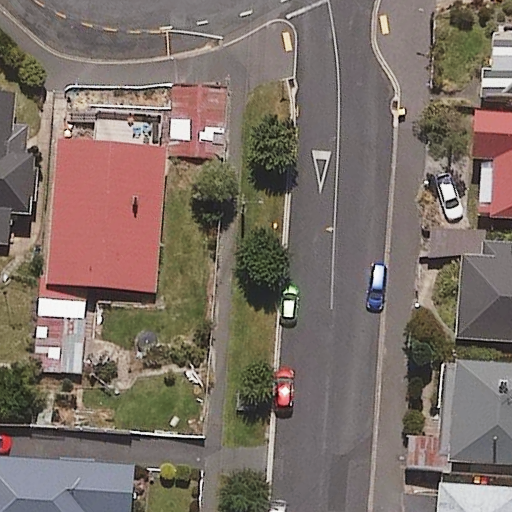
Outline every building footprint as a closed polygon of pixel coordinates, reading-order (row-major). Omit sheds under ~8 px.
[(511,36),(490,37),(490,71),(480,72),(481,102),(511,102),(511,36)] [(226,87),(169,88),(170,156),(227,155),(226,87)] [(0,241),(8,242),(8,216),(32,216),(32,147),(14,147),(13,94),(0,94),(0,241)] [(511,118),(473,117),(471,159),(493,160),(491,221),(511,221),(511,118)] [(166,152),(56,144),(46,285),(156,293),(166,152)] [(511,255),(511,265),(463,263),(461,343),(511,344),(511,255)] [(81,374),(85,304),(38,302),(34,372),(81,374)] [(511,370),(444,369),(441,465),(511,466),(511,370)] [(131,511),(133,463),(0,460),(0,511),(131,511)] [(511,511),(511,489),(438,488),(437,511),(511,511)]
